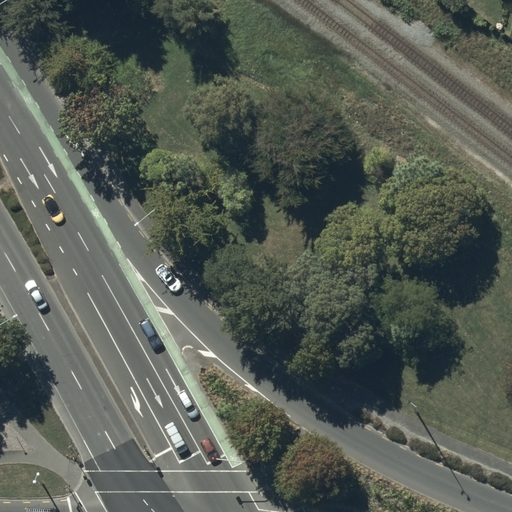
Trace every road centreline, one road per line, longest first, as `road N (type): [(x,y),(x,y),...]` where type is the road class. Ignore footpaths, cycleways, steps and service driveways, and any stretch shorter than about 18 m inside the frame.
road 1 (trunk): [(23,141),(117,226),(176,301),(258,375),(406,469),(507,511)]
road 2 (trunk): [(23,141),(201,481),(209,511)]
road 3 (trunk): [(167,511),(137,480),(0,246)]
